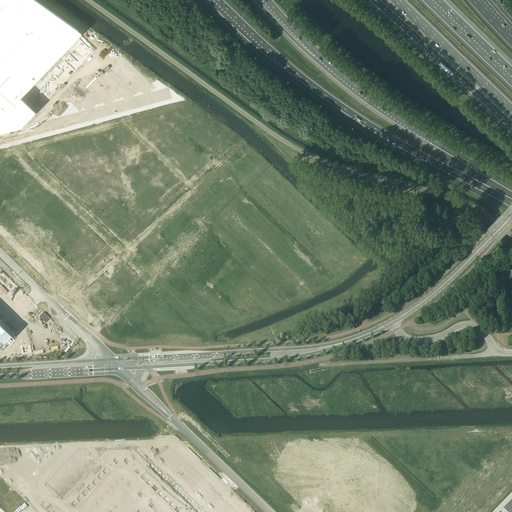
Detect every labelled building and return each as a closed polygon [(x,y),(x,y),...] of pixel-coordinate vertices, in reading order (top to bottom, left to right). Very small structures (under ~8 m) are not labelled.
[(0,0),(0,129),(17,125),(19,124),(20,123),(21,122),(23,121),(24,120),(36,108),(20,94),(80,32),(80,31),(80,30),(80,29),(80,28),(40,0),(0,0)] [(0,342),(7,342),(15,333),(0,319),(0,342)] [(296,438),(279,455),(338,511),(479,511),(506,485),(452,433),(312,438),(304,446),(296,438)] [(106,448),(48,508),(52,511),(201,511),(135,447),(106,448)] [(501,464),(494,471),(499,475),(506,468),(501,464)] [(511,511),(511,497),(497,511),(511,511)]
